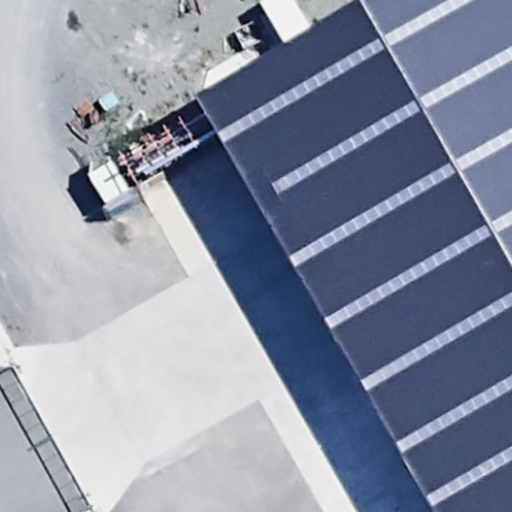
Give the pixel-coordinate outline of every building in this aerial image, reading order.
[(3,0),(0,3),(0,69),(18,96),(0,109),(0,119),(48,180),(216,47),(179,0),(3,0)] [(238,48),(186,89),(265,184),(315,145),(238,48)] [(149,349),(163,339),(275,251),(268,241),(291,223),(240,157),(216,175),(165,110),(39,208),(149,349)] [(0,262),(53,228),(39,208),(3,153),(0,155),(0,262)] [(366,362),(410,427),(507,366),(463,297),(489,280),(446,212),(301,304),(346,374),(366,362)] [(41,252),(0,280),(0,418),(9,412),(16,421),(55,393),(80,375),(74,367),(106,344),(41,252)] [(248,363),(138,432),(191,511),(220,511),(314,453),(319,462),(377,425),(345,375),(301,304),(292,290),(227,330),(248,363)] [(55,393),(0,434),(0,437),(14,464),(0,474),(0,511),(173,511),(95,407),(76,421),(55,393)]
